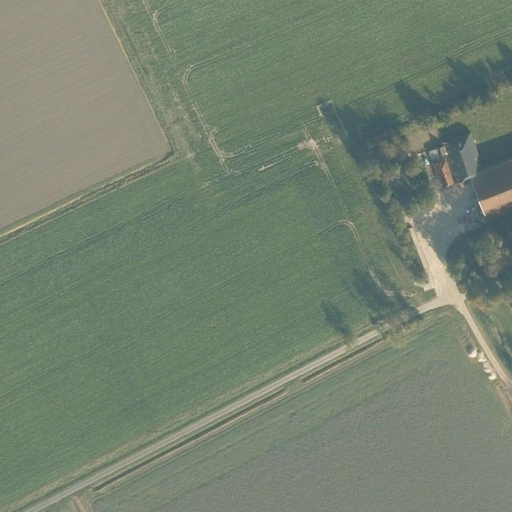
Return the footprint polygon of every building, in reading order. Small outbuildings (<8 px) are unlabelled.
[(486,216),(511,205),(511,155),(481,167),(471,132),(445,141),(457,182),(471,177),(486,216)] [(445,153),(443,145),(436,147),(439,155),(445,153)] [(436,156),(436,158),(439,157),(439,155),(436,147),(428,150),(431,158),(436,156)] [(398,151),(389,151),(389,159),(397,160),(398,151)] [(445,157),(436,160),(432,162),(437,175),(438,174),(444,187),(455,183),(445,157)]
